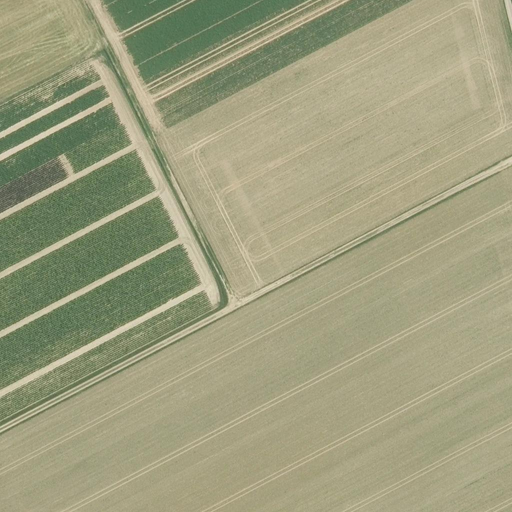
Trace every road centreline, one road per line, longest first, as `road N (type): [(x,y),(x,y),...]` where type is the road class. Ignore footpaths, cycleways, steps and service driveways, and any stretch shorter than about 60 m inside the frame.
road 1 (track): [(511,159),(0,430)]
road 2 (track): [(81,0),(235,304)]
